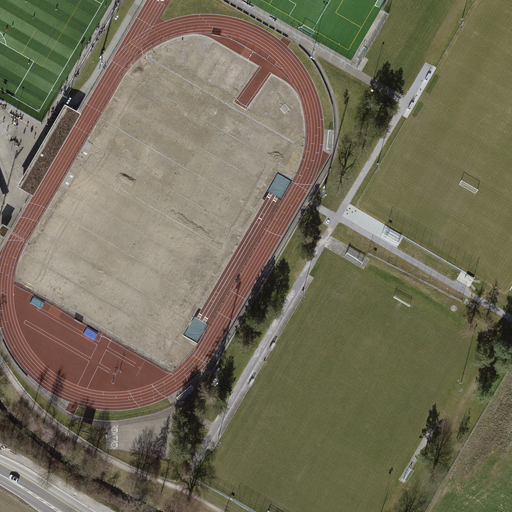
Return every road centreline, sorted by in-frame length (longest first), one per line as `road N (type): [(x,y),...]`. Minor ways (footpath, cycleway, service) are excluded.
road 1 (track): [(466,0),(341,226),(511,322)]
road 2 (track): [(179,492),(341,226)]
road 3 (track): [(0,363),(62,432),(218,511)]
